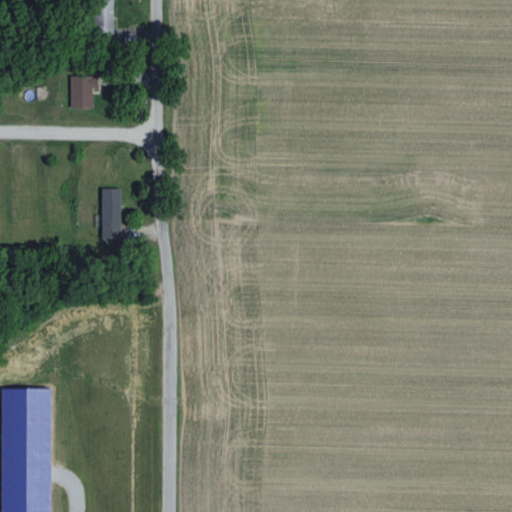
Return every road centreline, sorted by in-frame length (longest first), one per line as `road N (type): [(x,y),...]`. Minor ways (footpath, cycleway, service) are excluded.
road 1 (residential): [(165,511),(167,314),(154,176),(154,0)]
road 2 (residential): [(154,134),(0,128)]
